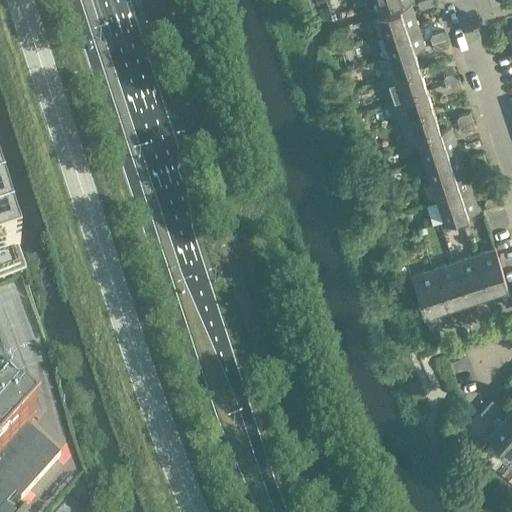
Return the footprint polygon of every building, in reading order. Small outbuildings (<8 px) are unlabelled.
[(409,3),(376,14),(383,34),(416,23),(409,3)] [(416,23),(383,34),(389,55),(423,44),(416,23)] [(431,41),(445,37),(442,29),(431,33),(430,37),(431,41)] [(437,49),(448,45),(445,37),(431,41),(433,47),(437,49)] [(423,44),(389,55),(379,58),(385,79),(419,68),(413,48),(423,45),(423,44)] [(419,68),(385,79),(392,100),(426,89),(419,68)] [(445,83),(458,78),(456,70),(445,74),(443,77),(445,83)] [(450,90),(461,86),(458,78),(445,83),(446,88),(450,90)] [(346,90),(351,103),(361,100),(360,97),(361,97),(359,87),(346,90)] [(426,89),(392,100),(399,120),(433,109),(426,89)] [(433,109),(399,120),(406,141),(417,138),(440,130),(433,109)] [(458,123),(472,118),(469,111),(458,115),(456,118),(458,123)] [(464,131),(475,127),(472,118),(458,123),(460,129),(464,131)] [(440,130),(417,138),(423,158),(457,147),(451,127),(440,130)] [(457,147),(423,158),(430,179),(464,168),(457,147)] [(472,165),(486,160),(483,152),(472,156),(470,159),(472,165)] [(477,172),(488,168),(486,160),(472,165),(473,170),(477,172)] [(464,168),(430,179),(437,199),(471,188),(464,168)] [(471,188),(437,199),(444,220),(478,209),(471,188)] [(485,206),(499,202),(497,194),(486,198),(484,201),(485,206)] [(0,282),(24,275),(0,196),(0,282)] [(494,247),(473,254),(484,288),(506,281),(494,247)] [(473,254),(453,261),(464,295),(484,288),(473,254)] [(453,261),(432,268),(444,302),(464,295),(453,261)] [(422,309),(444,302),(432,268),(411,275),(422,309)] [(501,294),(505,305),(511,302),(511,300),(508,288),(503,290),(501,294)] [(466,302),(471,316),(479,313),(475,302),(472,301),(466,302)] [(460,308),(463,319),(471,316),(466,302),(461,304),(460,308)] [(430,330),(438,327),(434,316),(430,315),(425,316),(430,330)] [(0,511),(11,511),(6,507),(7,506),(1,501),(10,491),(21,501),(60,457),(27,427),(35,418),(34,417),(33,418),(0,387),(0,511)] [(496,415),(500,411),(500,407),(491,399),(485,405),(496,415)] [(496,415),(485,405),(480,412),(488,419),(493,419),(496,415)] [(511,409),(502,421),(511,429),(511,409)] [(511,429),(502,421),(488,437),(511,459),(511,429)] [(498,469),(511,481),(511,467),(505,461),(498,469)]
